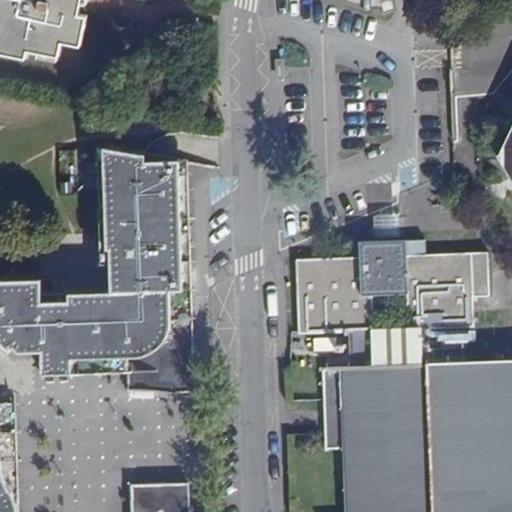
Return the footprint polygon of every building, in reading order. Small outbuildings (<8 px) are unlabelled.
[(87,16),(79,15),(81,0),(0,0),(0,51),(26,57),(28,50),(59,56),(62,41),(81,44),(87,16)] [(511,180),(511,127),(498,157),(511,180)] [(100,264),(109,263),(109,250),(106,149),(96,147),(100,264)] [(128,375),(193,373),(189,290),(182,290),(176,161),(106,149),(109,250),(119,250),(119,263),(109,263),(109,292),(40,294),(39,281),(10,282),(10,298),(0,298),(0,343),(9,352),(14,348),(19,352),(41,352),(41,364),(127,362),(128,372),(128,375)] [(182,290),(189,290),(184,163),(176,161),(182,290)] [(456,190),(467,189),(466,176),(455,177),(456,190)] [(348,359),(328,359),(328,369),(340,369),(346,511),(511,511),(511,361),(421,365),(419,329),(474,327),(473,296),(489,295),(487,253),(406,255),(406,241),(360,242),(360,257),(298,259),(300,333),(353,331),(355,368),(348,368),(348,359)] [(109,263),(119,263),(119,250),(109,250),(109,263)] [(0,298),(10,298),(10,282),(10,276),(0,276),(0,298)] [(316,335),(317,352),(340,351),(339,334),(316,335)] [(41,375),(128,372),(127,362),(41,364),(41,375)] [(131,511),(189,511),(189,483),(146,485),(135,496),(131,496),(131,511)] [(131,496),(135,496),(146,485),(130,485),(131,496)]
